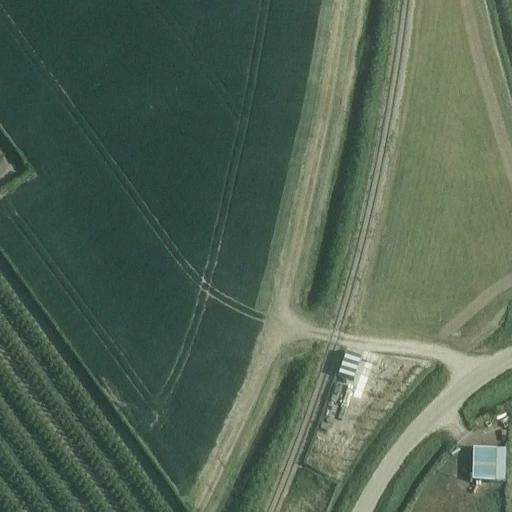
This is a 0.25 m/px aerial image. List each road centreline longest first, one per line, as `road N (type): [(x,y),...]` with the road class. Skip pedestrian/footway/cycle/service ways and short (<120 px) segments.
road 1 (unclassified): [(361,511),(425,420),(511,358)]
road 2 (track): [(471,382),(442,356),(296,326)]
